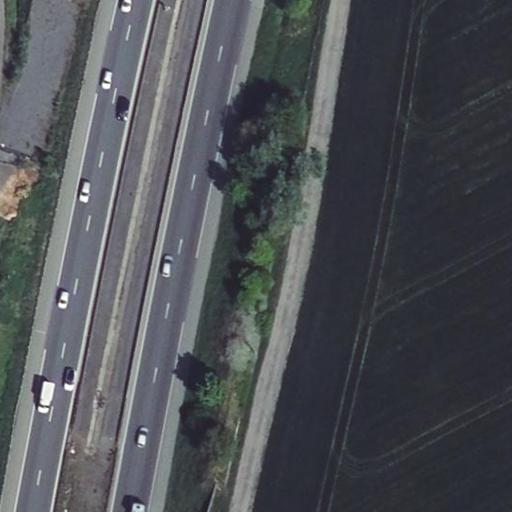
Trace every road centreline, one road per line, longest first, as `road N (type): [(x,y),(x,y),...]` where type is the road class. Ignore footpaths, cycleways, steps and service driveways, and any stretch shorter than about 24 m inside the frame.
road 1 (track): [(239,511),(342,0)]
road 2 (motorway): [(130,511),(232,0)]
road 3 (motorway): [(134,0),(33,511)]
